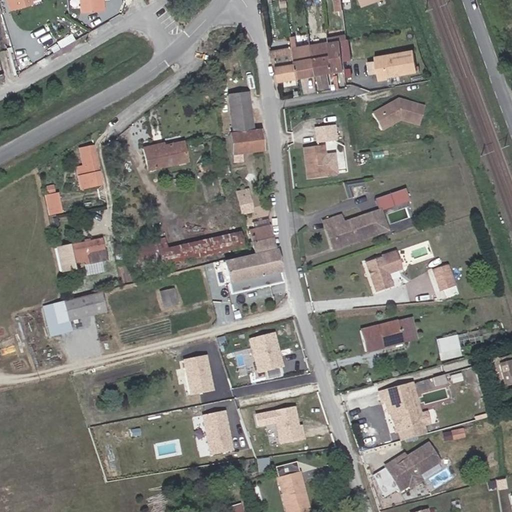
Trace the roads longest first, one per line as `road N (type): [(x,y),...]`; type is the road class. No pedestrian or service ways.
road 1 (residential): [(255,0),(301,309),(366,511)]
road 2 (unclassified): [(230,0),(189,52),(0,161)]
road 3 (unclassified): [(0,102),(163,0)]
road 4 (tertiary): [(469,0),(511,120)]
